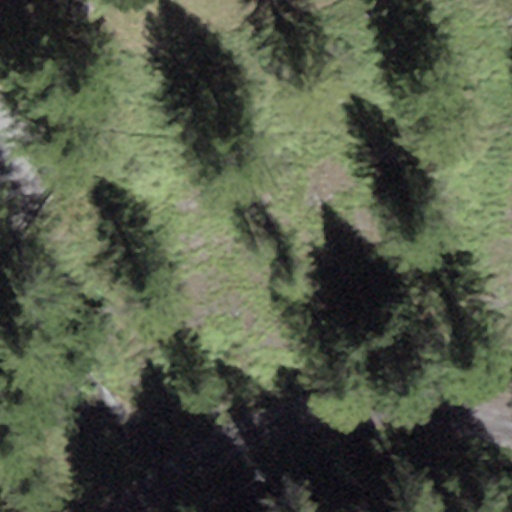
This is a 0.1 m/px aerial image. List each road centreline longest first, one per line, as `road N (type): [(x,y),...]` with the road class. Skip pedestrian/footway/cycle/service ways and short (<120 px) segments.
road 1 (track): [(123,511),(236,449),(365,403),(511,439)]
road 2 (track): [(0,128),(20,141),(25,199),(0,237)]
